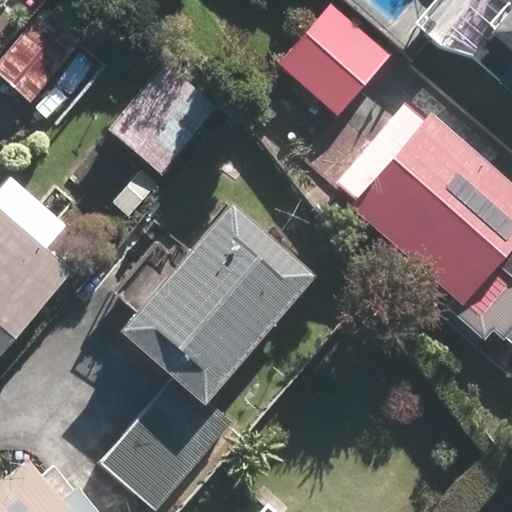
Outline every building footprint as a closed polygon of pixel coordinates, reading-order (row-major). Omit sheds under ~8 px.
[(0,0),(0,6),(17,21),(35,0),(0,0)] [(511,0),(505,0),(511,5),(511,7),(470,56),(511,92),(511,0)] [(331,2),(278,63),(342,118),(395,56),(331,2)] [(46,4),(0,60),(0,74),(64,125),(116,60),(46,4)] [(167,61),(111,130),(168,176),(224,106),(167,61)] [(499,334),(511,345),(511,179),(414,96),(334,189),(456,293),(447,304),(492,343),(499,334)] [(0,360),(78,269),(53,248),(73,225),(12,174),(0,187),(0,360)] [(98,466),(156,511),(160,511),(255,394),(236,378),(321,272),(231,201),(129,328),(177,367),(98,466)] [(330,435),(304,463),(348,504),(374,476),(330,435)] [(77,511),(34,457),(0,483),(0,511),(77,511)]
